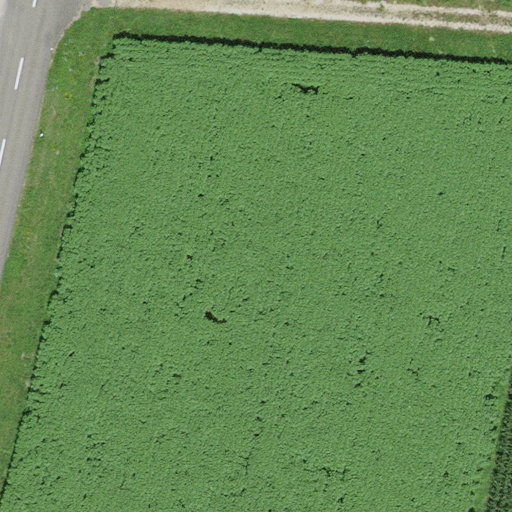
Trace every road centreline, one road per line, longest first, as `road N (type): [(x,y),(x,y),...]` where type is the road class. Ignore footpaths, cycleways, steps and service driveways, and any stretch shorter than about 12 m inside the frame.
road 1 (track): [(511,28),(189,0)]
road 2 (tertiary): [(0,153),(36,0)]
